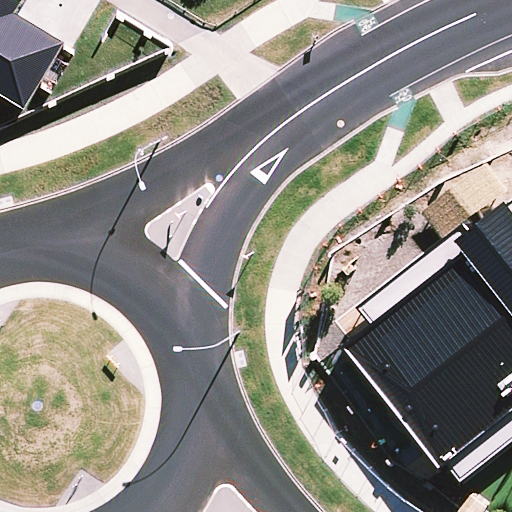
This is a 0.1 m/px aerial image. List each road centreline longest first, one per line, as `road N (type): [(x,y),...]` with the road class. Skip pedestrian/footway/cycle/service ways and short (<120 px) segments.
road 1 (residential): [(242,158),(394,54),(511,1)]
road 2 (residential): [(63,245),(193,164),(242,158)]
road 3 (residential): [(242,158),(185,338)]
road 4 (secondary): [(194,361),(246,459),(287,511)]
road 5 (secondary): [(194,361),(196,431),(186,465),(154,511)]
road 6 (secondary): [(63,245),(111,260),(152,290),(185,338)]
